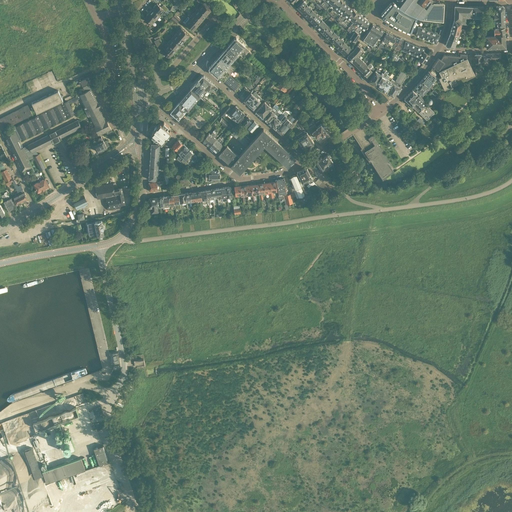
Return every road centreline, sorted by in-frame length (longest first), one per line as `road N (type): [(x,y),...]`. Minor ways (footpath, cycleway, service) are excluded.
road 1 (unclassified): [(122,237),(379,210)]
road 2 (unclassified): [(114,393),(124,369),(98,246)]
road 3 (residential): [(380,111),(277,0)]
road 4 (residential): [(305,161),(199,66)]
road 5 (unclassified): [(379,210),(473,197),(511,181)]
road 6 (unclassified): [(84,385),(110,367),(85,271)]
road 7 (residential): [(0,115),(110,60)]
road 8 (unclassified): [(133,511),(107,432),(114,393)]
